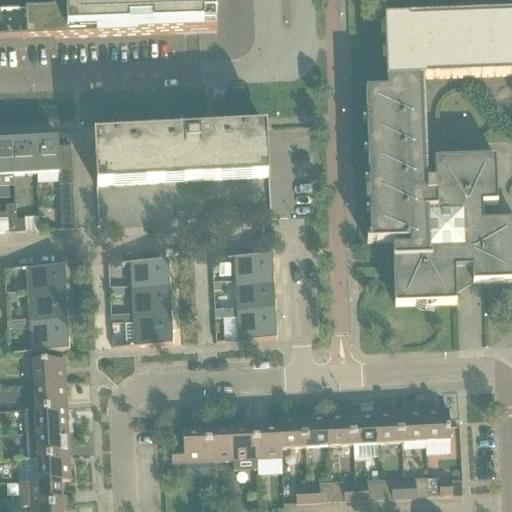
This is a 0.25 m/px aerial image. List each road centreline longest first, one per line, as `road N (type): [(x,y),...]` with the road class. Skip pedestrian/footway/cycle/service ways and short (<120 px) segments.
road 1 (residential): [(304,380),(295,249),(283,235),(0,251)]
road 2 (residential): [(124,511),(117,411),(124,396),(136,388),(304,380)]
road 3 (residential): [(269,74),(0,83)]
road 4 (residential): [(304,380),(491,371)]
